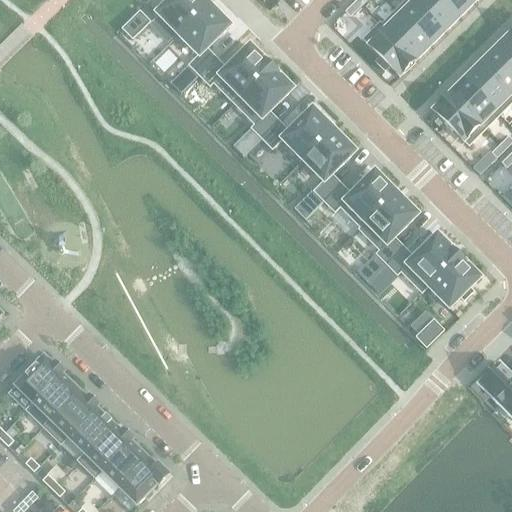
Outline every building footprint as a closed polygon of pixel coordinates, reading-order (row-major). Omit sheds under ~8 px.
[(168,4),(157,15),(178,37),(209,7),(205,3),(202,0),(165,0),(164,1),(168,4)] [(413,0),(407,0),(395,12),(431,48),(441,37),(445,34),(415,3),(416,2),(413,0)] [(417,0),(416,2),(415,3),(445,34),(460,19),(440,0),(417,0)] [(469,0),(440,0),(460,19),(470,9),(474,5),(469,0)] [(356,2),(348,11),(353,16),(361,9),(362,8),(356,2)] [(219,17),(209,7),(178,37),(198,57),(191,64),(188,68),(190,69),(199,79),(217,61),(207,51),(230,28),(222,20),(222,19),(219,17)] [(382,26),(381,27),(416,62),(431,48),(395,12),(385,22),(382,26)] [(133,20),(121,31),(123,33),(132,42),(150,24),(140,13),(133,20)] [(380,24),(362,41),(399,79),(411,67),(416,62),(381,27),(382,26),(380,24)] [(511,43),(508,39),(494,54),(511,72),(511,43)] [(217,61),(199,79),(209,89),(212,86),(233,107),(271,69),(264,62),(251,49),(250,48),(227,71),(217,61)] [(511,72),(494,54),(479,68),(509,98),(510,98),(511,95),(511,72)] [(188,68),(170,85),(181,96),(199,79),(190,69),(188,68)] [(479,68),(465,82),(500,118),(511,105),(511,99),(510,98),(509,98),(479,68)] [(271,69),(233,107),(253,128),(250,131),(261,142),(279,124),(273,117),(269,114),(292,91),(280,79),(278,77),(279,76),(271,69)] [(464,83),(450,97),(485,132),(500,118),(465,82),(464,83)] [(450,97),(433,113),(439,119),(469,149),(471,146),(485,132),(450,97)] [(279,124),(261,142),(265,146),(272,152),(279,146),(282,142),(303,163),(333,133),(328,127),(323,122),(324,121),(321,119),(320,119),(319,118),(312,111),(289,134),(284,129),(279,124)] [(250,131),(233,148),(244,159),(247,155),(261,142),(250,131)] [(333,133),(303,163),(323,184),(320,187),(313,194),(324,205),(342,187),(339,184),(332,177),(338,170),(355,154),(354,154),(346,146),(347,145),(344,142),(344,143),(343,142),(333,133)] [(511,142),(508,138),(500,147),(505,152),(511,146),(511,145),(511,142)] [(500,147),(491,155),(494,157),(497,161),(501,157),(505,152),(500,147)] [(511,159),(509,157),(501,165),(507,171),(511,165),(511,159)] [(342,187),(324,205),(333,214),(334,216),(340,210),(348,219),(359,230),(360,231),(396,196),(391,190),(386,185),(384,182),(383,182),(374,174),(352,197),(342,187)] [(511,192),(510,190),(501,199),(511,209),(511,192)] [(359,231),(358,232),(379,253),(375,257),(386,268),(404,250),(394,240),(417,217),(409,209),(410,208),(407,205),(406,206),(404,204),(396,196),(360,231),(359,230),(359,231)] [(404,250),(386,268),(397,278),(400,275),(421,296),(426,291),(428,289),(427,289),(459,258),(456,255),(451,250),(451,251),(437,237),(414,260),(411,256),(404,250)] [(459,258),(427,289),(428,289),(430,292),(449,310),(460,299),(464,302),(470,297),(473,293),(470,291),(469,290),(477,282),(479,280),(474,274),(466,266),(466,265),(459,258)] [(435,319),(417,337),(427,348),(446,330),(435,319)] [(25,413),(26,414),(63,375),(54,366),(52,368),(44,360),(25,379),(21,379),(16,384),(16,388),(15,389),(32,406),(25,413)] [(482,385),(479,387),(511,421),(511,380),(509,378),(499,367),(499,368),(495,371),(494,369),(481,382),(481,383),(482,384),(482,385)] [(63,375),(26,414),(43,430),(79,394),(78,393),(78,390),(73,385),(70,385),(62,378),(64,376),(63,375)] [(79,394),(43,430),(60,447),(98,409),(88,400),(86,401),(79,394)] [(76,463),(77,464),(113,427),(113,424),(107,418),(104,418),(97,411),(98,410),(98,409),(60,447),(61,448),(67,441),(83,456),(76,463)] [(94,481),(101,474),(132,443),(122,433),(121,435),(113,427),(77,464),(94,481)] [(14,443),(5,435),(0,439),(0,441),(8,449),(14,443)] [(132,443),(101,474),(118,491),(147,461),(147,457),(141,452),(138,452),(131,445),(133,443),(132,443)] [(39,469),(31,460),(25,466),(34,474),(39,469)] [(157,470),(147,461),(118,491),(136,508),(156,488),(158,489),(168,479),(158,468),(157,470)] [(48,477),(42,483),(51,491),(56,485),(48,477)] [(56,485),(51,491),(59,499),(65,494),(56,485)] [(31,495),(22,504),(28,509),(36,501),(31,495)]
